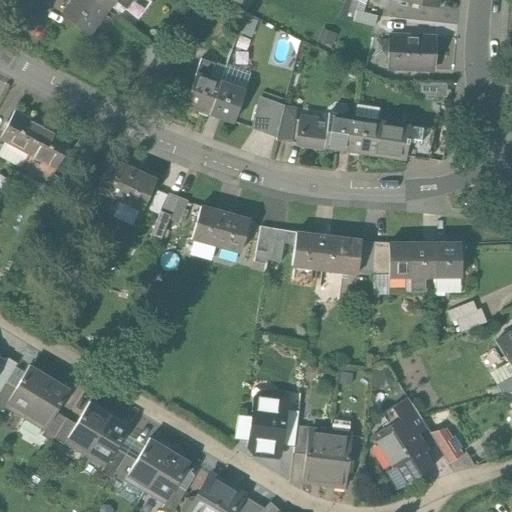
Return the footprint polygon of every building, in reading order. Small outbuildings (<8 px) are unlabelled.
[(91,0),(71,0),(61,13),(88,33),(106,10),(91,0)] [(113,0),(91,0),(106,10),(113,0)] [(437,0),(389,0),(436,8),(437,0)] [(433,25),(413,24),(412,35),(432,36),(433,25)] [(432,37),(389,35),(388,69),(431,71),(432,37)] [(219,82),(194,73),(183,106),(208,114),(219,82)] [(243,90),(219,82),(208,114),(232,122),(243,90)] [(284,107),(261,99),(253,130),(276,138),(283,108),(284,107)] [(276,138),(275,143),(290,145),(295,110),(283,108),(276,138)] [(43,126),(15,111),(0,137),(0,140),(27,155),(43,126)] [(353,118),(328,114),(327,124),(302,121),(298,146),(348,153),(353,118)] [(409,126),(353,118),(348,153),(404,161),(405,148),(409,126)] [(27,155),(18,171),(46,186),(52,174),(53,175),(71,142),(43,126),(27,155)] [(434,129),(409,126),(405,148),(431,151),(434,129)] [(133,171),(109,160),(95,191),(119,201),(133,171)] [(156,181),(133,171),(119,201),(142,212),(156,181)] [(53,175),(52,174),(46,186),(39,199),(54,207),(67,183),(53,175)] [(177,200),(171,215),(180,219),(187,203),(177,200)] [(225,214),(200,207),(191,240),(216,246),(225,214)] [(249,221),(225,214),(216,246),(240,253),(249,221)] [(171,215),(169,220),(178,224),(180,219),(171,215)] [(260,227),(253,263),(265,265),(272,229),(260,227)] [(272,229),(266,263),(276,265),(282,231),(272,229)] [(321,237),(296,234),(291,267),(317,270),(321,237)] [(361,242),(321,237),(317,270),(356,275),(361,242)] [(374,244),(364,244),(363,274),(372,274),(374,244)] [(383,245),(374,244),(372,274),(382,275),(383,245)] [(434,244),(408,244),(409,278),(434,278),(434,244)] [(460,244),(434,244),(434,278),(460,278),(460,244)] [(452,308),(458,329),(484,322),(478,300),(452,308)] [(511,332),(495,343),(511,370),(511,332)] [(3,363),(0,368),(0,391),(0,392),(6,382),(17,364),(6,357),(2,363),(3,363)] [(37,372),(29,367),(16,389),(4,408),(24,420),(51,375),(39,368),(37,372)] [(51,375),(24,420),(44,432),(55,413),(68,391),(61,386),(63,382),(51,375)] [(511,378),(497,385),(501,398),(508,396),(511,394),(511,378)] [(0,392),(0,391),(0,411),(1,413),(4,408),(16,389),(6,382),(0,392)] [(271,399),(259,398),(252,402),(248,442),(247,444),(255,453),(277,456),(280,453),(281,447),(286,410),(287,401),(283,397),(276,396),(271,399)] [(406,397),(381,413),(388,426),(372,436),(392,468),(385,473),(396,490),(433,467),(415,436),(403,417),(414,410),(406,397)] [(96,408),(89,404),(76,425),(64,445),(84,457),(111,412),(99,404),(96,408)] [(298,412),(286,410),(281,447),(294,448),(296,427),(298,412)] [(414,410),(403,417),(415,436),(426,429),(414,410)] [(111,412),(84,457),(103,469),(115,449),(128,428),(121,423),(123,419),(111,412)] [(66,419),(55,413),(44,432),(41,437),(51,443),(53,440),(66,419)] [(250,418),(238,417),(234,440),(248,442),(250,418)] [(66,419),(53,440),(63,446),(64,445),(76,425),(66,419)] [(349,423),(333,421),(332,434),(329,434),(323,485),(345,488),(348,461),(351,437),(347,436),(349,423)] [(309,428),(296,427),(294,448),(293,455),(305,456),(308,431),(309,428)] [(452,439),(446,430),(426,430),(447,464),(462,455),(459,450),(462,448),(455,437),(452,439)] [(329,434),(308,431),(305,456),(302,482),(323,485),(329,434)] [(363,439),(351,437),(348,461),(360,463),(363,439)] [(136,462),(124,481),(144,493),(171,448),(159,441),(156,445),(149,440),(136,462)] [(171,448),(144,493),(163,505),(175,486),(188,464),(181,460),(183,455),(171,448)] [(103,469),(101,473),(111,479),(126,455),(115,449),(103,469)] [(126,455),(111,479),(121,486),(124,481),(136,462),(126,455)] [(243,497),(210,477),(195,501),(189,502),(183,511),(233,511),(241,500),(243,497)] [(163,505),(161,510),(164,511),(173,511),(185,492),(175,486),(163,505)] [(260,511),(241,500),(233,511),(260,511)] [(261,511),(278,511),(270,503),(261,511)]
